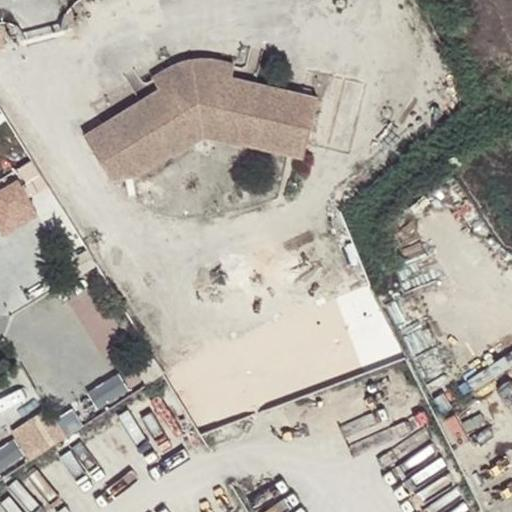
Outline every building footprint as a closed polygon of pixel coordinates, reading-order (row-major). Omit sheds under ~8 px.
[(0,36),(0,35),(0,59),(8,57),(0,36)] [(142,81),(138,83),(146,97),(133,104),(81,138),(107,181),(134,178),(200,138),(301,159),(314,100),(252,86),(238,85),(239,65),(231,63),(223,62),(213,60),(205,61),(198,61),(193,62),(188,62),(183,63),(176,65),(171,67),(163,70),(156,73),(151,76),(146,78),(142,81)] [(243,65),(239,65),(238,85),(252,86),(254,66),(243,65)] [(146,97),(138,83),(125,90),(133,104),(146,97)] [(21,178),(0,190),(0,227),(4,234),(41,212),(21,178)] [(66,436),(47,407),(15,428),(34,457),(66,436)]
